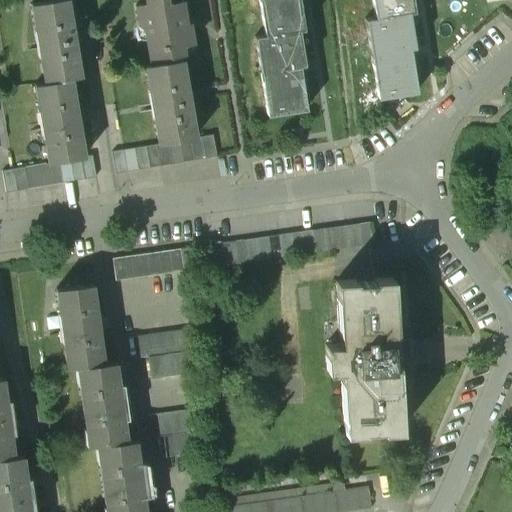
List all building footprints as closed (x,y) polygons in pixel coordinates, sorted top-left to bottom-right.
[(73,30),(68,0),(50,0),(31,3),(36,29),(42,28),(46,55),(40,56),(45,82),(70,78),(81,76),(76,44),(72,44),(70,30),(73,30)] [(184,7),(170,9),(168,0),(146,0),(147,4),(136,5),(139,24),(146,28),(152,64),(182,58),(185,58),(183,44),(194,43),(190,23),(187,24),(184,7)] [(259,0),(264,34),(254,35),(266,116),(306,110),(300,65),(304,64),(299,29),(304,28),(300,0),(259,0)] [(372,0),(375,16),(365,18),(377,98),(416,92),(409,47),(414,47),(408,11),(414,10),(412,0),(372,0)] [(152,64),(145,65),(150,91),(156,90),(160,117),(155,118),(159,144),(196,137),(191,106),(186,106),(184,92),(188,91),(182,58),(152,64)] [(45,82),(35,84),(39,110),(44,110),(49,136),(44,137),(48,163),(58,161),(84,156),(79,125),(75,126),(72,111),(76,111),(70,78),(45,82)] [(159,144),(157,144),(160,166),(217,157),(213,134),(159,144)] [(157,144),(123,150),(126,172),(160,166),(157,144)] [(123,150),(111,152),(115,174),(126,172),(123,150)] [(84,156),(58,161),(62,183),(96,177),(92,155),(84,156)] [(48,163),(24,167),(28,189),(62,183),(58,161),(48,163)] [(24,167),(2,171),(6,193),(28,189),(24,167)] [(369,222),(358,224),(361,245),(372,244),(369,222)] [(358,224),(346,225),(349,247),(361,245),(358,224)] [(346,225),(335,227),(338,248),(349,247),(346,225)] [(335,227),(324,229),(327,250),(338,248),(335,227)] [(324,229),(312,230),(315,252),(327,250),(324,229)] [(312,230),(301,232),(304,253),(315,252),(312,230)] [(301,232),(290,233),(293,255),(304,253),(301,232)] [(290,233),(278,235),(281,256),(293,255),(290,233)] [(278,235),(267,237),(270,258),(281,256),(278,235)] [(267,237),(256,238),(259,259),(270,258),(267,237)] [(256,238),(244,240),(247,261),(259,259),(256,238)] [(244,240),(233,241),(236,262),(247,261),(244,240)] [(233,241),(221,243),(225,264),(236,262),(233,241)] [(221,243),(210,244),(213,265),(225,264),(221,243)] [(192,247),(180,249),(183,269),(183,271),(195,270),(192,247)] [(180,249),(169,250),(172,271),(183,269),(180,249)] [(169,250),(135,255),(138,277),(172,272),(172,271),(169,250)] [(135,255),(112,258),(115,280),(138,277),(135,255)] [(390,280),(373,281),(373,284),(354,285),(354,282),(335,283),(340,346),(326,346),(327,373),(341,372),(345,434),(364,433),(364,430),(383,429),(383,431),(400,430),(390,280)] [(91,284),(55,289),(66,367),(76,366),(102,362),(92,290),(91,284)] [(193,328),(170,331),(173,353),(193,350),(196,349),(193,328)] [(170,331),(136,336),(139,357),(148,356),(159,355),(173,353),(170,331)] [(173,353),(159,355),(162,376),(196,372),(193,350),(173,353)] [(159,355),(148,356),(150,378),(162,376),(159,355)] [(102,362),(76,366),(87,445),(95,444),(125,440),(122,417),(126,416),(122,383),(117,383),(114,361),(102,362)] [(0,376),(0,457),(12,456),(9,433),(13,432),(8,400),(4,400),(1,377),(0,376)] [(193,408),(147,415),(151,437),(159,435),(193,431),(196,430),(193,408)] [(193,431),(159,435),(162,457),(196,452),(193,431)] [(125,440),(95,444),(105,511),(143,511),(141,495),(145,494),(141,461),(137,462),(133,439),(125,440)] [(12,456),(0,457),(0,511),(28,511),(29,511),(33,510),(28,478),(24,479),(21,455),(12,456)] [(367,486),(208,508),(208,511),(342,511),(370,508),(367,486)]
